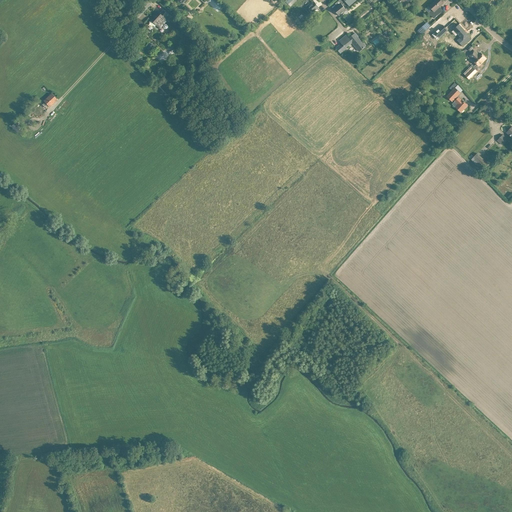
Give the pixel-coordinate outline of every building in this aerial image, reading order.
[(307,8),(306,10),(307,11),(308,12),(310,15),(312,13),(315,10),(319,7),(315,2),(313,0),(312,2),(313,4),(311,5),(309,4),(306,6),(307,8)] [(341,16),(344,13),(343,12),(346,10),(344,6),(345,6),(343,3),(343,2),(340,0),(339,0),(335,4),(337,7),(334,9),(337,13),(337,12),(341,16)] [(436,0),(429,6),(432,9),(428,13),(433,18),(442,11),(439,8),(439,7),(443,3),(440,0),(436,0)] [(273,11),(277,15),(284,8),(280,4),(273,11)] [(454,18),(458,14),(452,7),(447,11),(444,14),(451,21),(454,18)] [(152,21),(150,23),(155,28),(157,26),(159,28),(160,29),(162,26),(163,26),(163,28),(165,29),(166,29),(167,27),(169,28),(171,26),(175,29),(176,29),(178,31),(180,30),(182,30),(182,29),(182,28),(183,26),(180,23),(177,21),(177,22),(173,19),(169,23),(167,21),(170,17),(166,13),(164,11),(160,14),(159,14),(158,12),(151,20),(152,21)] [(304,16),(300,19),(306,26),(308,24),(310,23),(304,16)] [(441,17),(436,22),(435,21),(433,23),(434,23),(429,28),(433,32),(444,21),(441,17)] [(426,24),(421,28),(421,29),(418,31),(421,34),(429,27),(426,24)] [(456,29),(452,32),(455,36),(457,34),(462,40),(459,43),(462,47),(470,39),(467,37),(468,36),(458,25),(455,28),(456,29)] [(443,26),(434,33),(438,38),(447,30),(443,26)] [(381,32),(373,38),(376,42),(384,36),(381,32)] [(338,47),(336,48),(340,53),(342,51),(347,48),(346,47),(353,42),(360,51),(366,46),(362,42),(359,39),(358,40),(356,37),(358,36),(355,33),(349,39),(346,35),(340,41),(342,43),(338,47)] [(480,52),(479,53),(475,49),(469,55),(473,59),(472,60),(479,66),(487,58),(480,52)] [(477,71),(473,68),(465,75),(469,79),(477,71)] [(452,104),(461,113),(468,105),(462,100),(462,101),(458,97),(458,96),(463,90),(455,82),(449,88),(452,91),(450,93),(456,100),(452,104)] [(45,102),(42,104),(45,107),(47,105),(49,107),(57,99),(52,94),(44,101),(45,102)] [(41,102),(32,110),(36,114),(39,118),(47,110),(45,107),(42,104),(41,102)] [(11,126),(15,132),(20,128),(17,125),(18,125),(16,122),(11,126)] [(498,140),(501,144),(502,145),(508,139),(503,135),(498,140)] [(471,159),(482,170),(489,164),(477,153),(471,159)]
